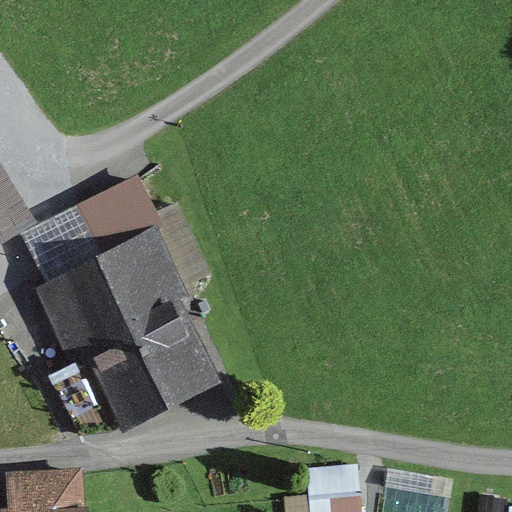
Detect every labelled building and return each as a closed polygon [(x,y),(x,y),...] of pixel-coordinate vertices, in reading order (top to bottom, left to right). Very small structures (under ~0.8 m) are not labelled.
[(0,234),(30,215),(0,168),(0,234)] [(83,434),(111,420),(206,372),(162,286),(199,268),(169,207),(145,219),(125,179),(27,229),(49,274),(28,285),(45,318),(29,326),(83,434)] [(369,511),(367,452),(318,454),(319,511),(369,511)] [(0,511),(79,511),(78,464),(0,467),(0,511)] [(511,511),(511,488),(486,488),(486,511),(511,511)]
